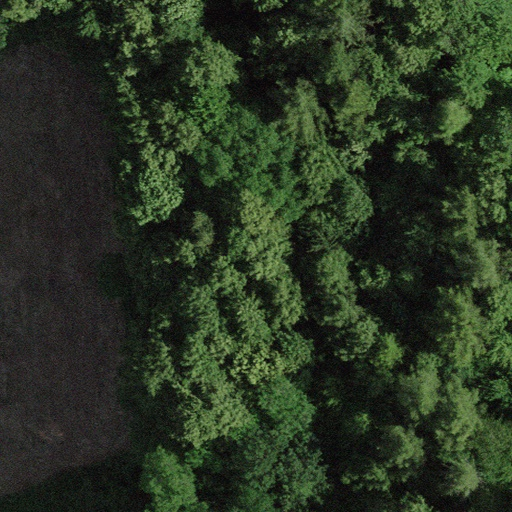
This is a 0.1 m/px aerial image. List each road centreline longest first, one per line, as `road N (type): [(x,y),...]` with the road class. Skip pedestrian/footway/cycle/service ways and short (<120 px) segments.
road 1 (track): [(365,511),(293,165),(183,0)]
road 2 (motorway): [(0,369),(511,268)]
road 3 (motorway): [(511,49),(0,138)]
